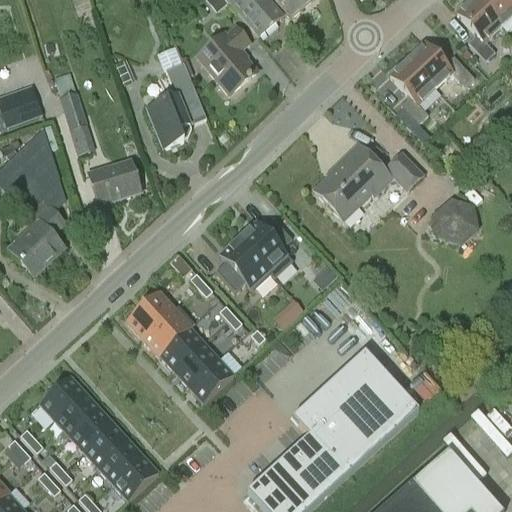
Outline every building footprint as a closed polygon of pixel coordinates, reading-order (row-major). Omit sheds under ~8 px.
[(208,0),(203,4),(213,16),(222,9),(214,0),(208,0)] [(222,0),(258,42),(283,21),(264,0),(222,0)] [(278,0),(274,4),(289,23),(314,2),(312,0),(278,0)] [(475,0),(473,2),(500,31),(511,20),(511,5),(510,7),(503,0),(475,0)] [(484,47),(500,31),(473,2),(466,9),(464,6),(454,15),(457,18),(456,19),(475,40),(466,48),(484,66),(487,64),(489,66),(495,61),(492,59),(494,57),(484,47)] [(234,30),(197,62),(229,101),(257,78),(246,64),(239,57),(249,48),(234,30)] [(406,65),(434,94),(450,78),(464,92),(473,83),(452,61),(444,69),(424,48),(423,49),(421,47),(411,56),(413,58),(406,65)] [(417,109),(434,94),(406,65),(400,71),(397,69),(388,78),(390,80),(389,81),(409,102),(400,110),(418,129),(427,120),(417,109)] [(154,110),(146,114),(163,155),(183,147),(183,146),(187,144),(190,135),(189,131),(188,130),(190,127),(203,121),(204,125),(206,124),(183,69),(165,76),(173,96),(171,97),(171,98),(155,104),(153,109),(154,110)] [(30,92),(0,102),(0,116),(6,133),(40,120),(30,92)] [(71,134),(86,129),(77,98),(62,103),(71,134)] [(43,139),(3,177),(33,209),(43,200),(46,203),(29,218),(38,229),(9,256),(32,281),(62,253),(50,239),(63,227),(52,216),(63,207),(43,139)] [(337,175),(314,198),(342,227),(370,199),(373,201),(390,185),(390,184),(393,182),(406,197),(422,181),(401,159),(386,174),(386,175),(383,177),(358,150),(335,172),(337,175)] [(140,198),(130,166),(86,179),(97,211),(140,198)] [(451,204),(433,220),(437,243),(459,251),(477,235),(473,212),(451,204)] [(236,242),(271,279),(270,280),(274,283),(292,266),(281,254),(291,245),(272,224),(262,233),(256,227),(249,234),(247,232),(236,242)] [(271,279),(236,242),(225,252),(227,254),(220,261),(225,267),(215,276),(234,297),(245,287),(253,296),(270,280),(271,279)] [(322,274),(332,284),(337,279),(327,269),(322,274)] [(204,288),(196,280),(190,286),(197,294),(204,288)] [(211,297),(204,288),(197,294),(205,302),(211,297)] [(142,345),(173,316),(172,316),(157,299),(126,328),(142,345)] [(294,325),(304,316),(292,304),(282,313),(294,325)] [(173,316),(142,345),(157,361),(187,332),(188,333),(192,330),(176,312),(172,316),(173,316)] [(233,321),(225,312),(219,318),(227,326),(233,321)] [(338,319),(262,388),(273,400),(293,383),(294,384),(322,359),(334,372),(363,347),(338,319)] [(241,329),(233,321),(227,326),(235,335),(241,329)] [(172,377),(202,348),(188,333),(187,332),(157,361),(172,377)] [(263,344),(255,335),(249,341),(257,350),(263,344)] [(187,393),(217,364),(202,348),(172,377),(187,393)] [(364,358),(292,424),(308,442),(345,483),(418,417),(364,358)] [(202,409),(232,381),(217,364),(187,393),(202,409)] [(54,427),(85,398),(70,382),(39,410),(54,427)] [(68,442),(99,414),(85,398),(54,427),(62,436),(58,440),(64,446),(68,442)] [(83,459),(114,430),(99,414),(68,442),(83,459)] [(511,450),(511,448),(502,439),(506,435),(492,421),(486,427),(475,416),(465,426),(501,461),(511,450)] [(477,487),(498,468),(459,427),(439,447),(477,487)] [(97,474),(128,446),(114,430),(83,459),(97,474)] [(28,450),(34,445),(26,436),(19,442),(28,450)] [(313,511),(345,483),(308,442),(276,471),(313,511)] [(42,453),(34,445),(28,450),(36,459),(42,453)] [(22,455),(14,446),(7,452),(15,461),(22,455)] [(112,490),(143,462),(128,446),(97,474),(112,490)] [(30,464),(22,455),(15,461),(23,470),(30,464)] [(493,511),(446,458),(385,511),(493,511)] [(127,507),(158,479),(143,462),(112,490),(127,507)] [(49,473),(57,482),(63,476),(55,468),(49,473)] [(313,511),(276,471),(246,498),(258,511),(313,511)] [(71,485),(63,476),(57,482),(65,491),(71,485)] [(52,487),(43,478),(37,484),(45,493),(52,487)] [(60,496),(52,487),(45,493),(53,502),(60,496)] [(0,489),(0,506),(8,499),(0,489)] [(8,499),(0,506),(0,511),(19,511),(8,499)] [(78,505),(83,511),(88,511),(92,508),(84,500),(78,505)]
